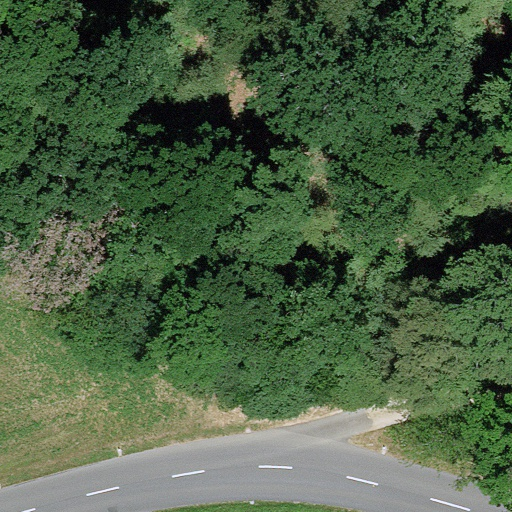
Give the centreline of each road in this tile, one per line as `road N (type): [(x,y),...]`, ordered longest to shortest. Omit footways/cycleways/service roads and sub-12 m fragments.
road 1 (tertiary): [(476,511),(389,486),(275,467),(198,472),(25,511)]
road 2 (track): [(511,385),(322,427),(198,472)]
